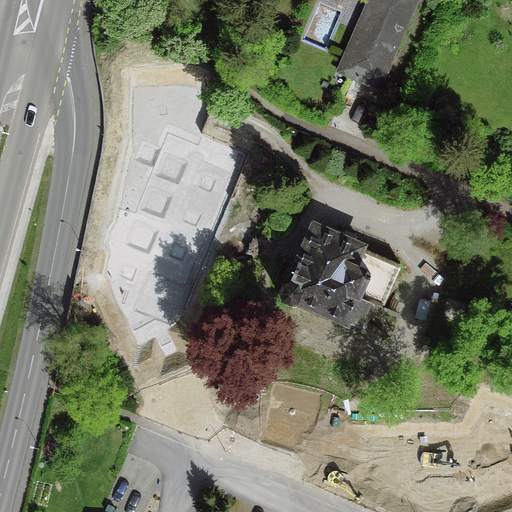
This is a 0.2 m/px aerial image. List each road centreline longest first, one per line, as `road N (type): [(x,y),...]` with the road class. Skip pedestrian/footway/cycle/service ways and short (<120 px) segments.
road 1 (tertiary): [(20,50),(49,59),(72,81),(77,123),(55,269),(0,498)]
road 2 (residential): [(308,511),(137,439)]
